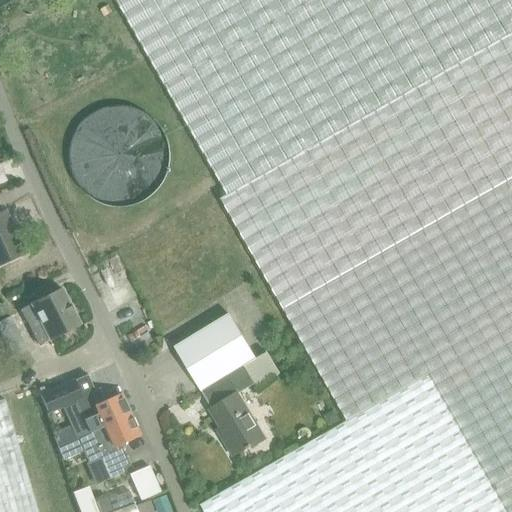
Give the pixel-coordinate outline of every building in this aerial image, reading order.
[(511,0),(116,0),(230,194),(511,34),(511,0)] [(86,32),(113,76),(145,57),(118,13),(86,32)] [(50,33),(22,45),(41,93),(70,82),(50,33)] [(347,424),(200,508),(202,511),(511,511),(511,34),(230,194),(220,200),(283,311),(347,423),(347,424)] [(165,182),(156,105),(70,114),(78,191),(95,189),(96,206),(126,203),(124,186),(165,182)] [(0,266),(24,255),(5,213),(0,215),(0,266)] [(38,347),(79,326),(61,290),(20,311),(38,347)] [(266,353),(255,360),(228,316),(174,349),(211,409),(209,411),(225,437),(221,439),(233,458),(248,449),(249,451),(266,441),(238,396),(255,386),(257,390),(280,376),(266,353)] [(17,332),(9,317),(0,321),(0,335),(2,340),(17,332)] [(42,398),(39,399),(43,409),(46,416),(48,415),(63,409),(75,404),(89,434),(129,416),(121,397),(109,402),(107,397),(102,399),(99,392),(94,394),(87,378),(42,398)] [(0,400),(0,511),(36,511),(4,400),(0,400)] [(323,416),(328,426),(339,420),(333,410),(323,416)] [(76,440),(58,448),(63,462),(66,461),(84,452),(89,463),(90,464),(94,462),(101,459),(108,473),(110,479),(124,473),(128,464),(122,450),(123,449),(121,444),(138,436),(129,416),(89,434),(76,440)] [(70,426),(52,434),(58,448),(76,440),(70,426)] [(254,471),(263,465),(258,457),(250,463),(254,471)] [(131,474),(141,500),(157,493),(147,468),(131,474)] [(97,511),(88,487),(72,494),(79,511),(97,511)] [(134,505),(115,511),(154,511),(150,501),(134,507),(134,505)]
